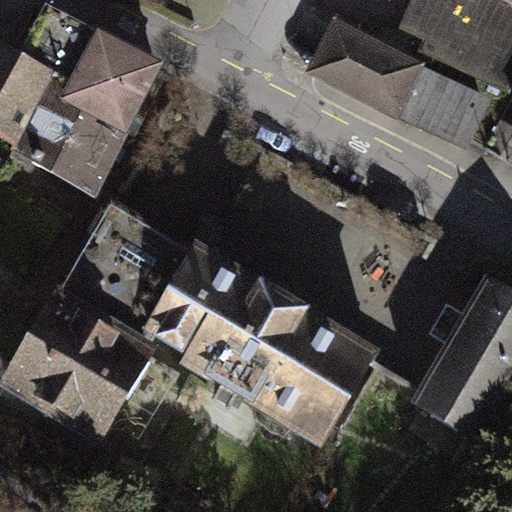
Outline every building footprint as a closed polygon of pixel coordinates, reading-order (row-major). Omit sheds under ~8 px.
[(49,78),(130,122),(165,50),(63,0),(42,0),(23,41),(58,58),(49,78)] [(511,16),(477,0),(415,0),(401,32),(426,44),(422,55),(509,95),(511,88),(511,16)] [(511,0),(477,0),(511,16),(511,0)] [(429,70),(337,24),(309,79),(402,127),(403,123),(428,72),(429,70)] [(49,78),(58,58),(23,41),(0,29),(0,128),(19,140),(49,78)] [(495,104),(428,72),(403,123),(471,155),(495,104)] [(130,122),(49,78),(19,140),(17,144),(101,190),(133,124),(130,122)] [(111,192),(0,376),(0,379),(100,439),(160,339),(140,327),(192,240),(111,192)] [(323,442),(385,340),(199,229),(192,240),(140,327),(160,339),(185,353),(182,358),(323,442)] [(479,439),(511,380),(511,285),(481,268),(458,309),(445,302),(428,332),(441,340),(408,398),(479,439)]
